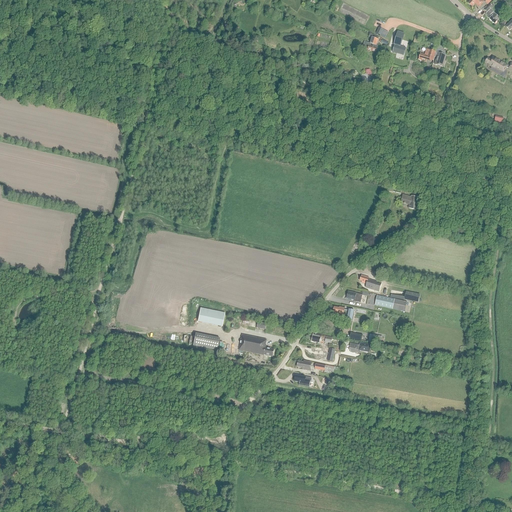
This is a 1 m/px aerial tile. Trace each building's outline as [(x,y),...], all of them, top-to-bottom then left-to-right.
[(500,0),(509,9),(511,6),(506,0),(500,0)] [(484,10),(486,12),(492,6),(490,4),(488,6),(487,6),(484,10)] [(486,14),(490,18),(489,19),(494,24),(500,19),(493,12),(491,9),(486,14)] [(385,31),(379,28),(376,34),(380,35),(383,36),(385,31)] [(394,45),(392,53),(396,54),(397,51),(404,54),(406,48),(400,46),(404,33),(397,31),(393,45),(394,45)] [(368,37),(371,37),(369,43),(364,42),(362,49),(367,51),(368,50),(375,52),(377,46),(376,46),(378,37),(374,35),(370,32),(368,37)] [(438,45),(436,52),(434,57),(436,58),(434,65),(443,67),(446,56),(443,55),(445,47),(438,45)] [(433,61),(434,57),(436,52),(426,49),(425,55),(420,53),(418,60),(426,63),(427,60),(433,61)] [(505,64),(493,57),(491,61),(487,58),(485,62),(489,65),(488,65),(492,67),(491,69),(495,72),(496,70),(500,72),(501,71),(504,73),(504,71),(505,71),(507,67),(504,66),(505,64)] [(495,116),(494,123),(502,125),(503,118),(495,116)] [(408,208),(414,210),(416,202),(414,202),(415,197),(411,196),(411,197),(403,195),(401,203),(409,205),(408,208)] [(373,288),(375,281),(368,279),(368,278),(361,276),(359,281),(362,281),(361,283),(366,284),(366,285),(373,288)] [(348,292),(346,299),(354,300),(354,302),(360,303),(362,295),(348,292)] [(405,299),(418,302),(419,295),(406,292),(405,299)] [(375,305),(404,312),(405,306),(406,302),(384,297),(377,296),(375,305)] [(347,316),(346,322),(352,323),(354,311),(349,310),(348,311),(344,310),(344,308),(339,307),(339,309),(334,308),(333,312),(336,313),(335,314),(343,315),(347,316)] [(200,309),(198,323),(223,327),(225,313),(200,309)] [(313,333),(311,341),(319,343),(319,339),(323,339),(324,336),(313,333)] [(351,333),(350,339),(361,341),(363,335),(351,333)] [(195,334),(192,346),(217,351),(219,339),(195,334)] [(242,335),(239,351),(264,356),(264,355),(273,357),(274,350),(265,348),(266,345),(265,345),(266,340),(242,335)] [(374,335),(372,342),(381,344),(383,337),(374,335)] [(360,343),(359,345),(358,345),(350,343),(349,346),(349,350),(350,350),(350,352),(356,353),(357,349),(359,350),(358,351),(369,353),(371,345),(360,343)] [(304,362),(304,363),(298,362),(297,368),(303,369),(303,370),(310,371),(312,363),(304,362)] [(299,385),(309,387),(310,381),(311,381),(311,378),(305,377),(295,376),(294,381),(299,382),(299,385)]
